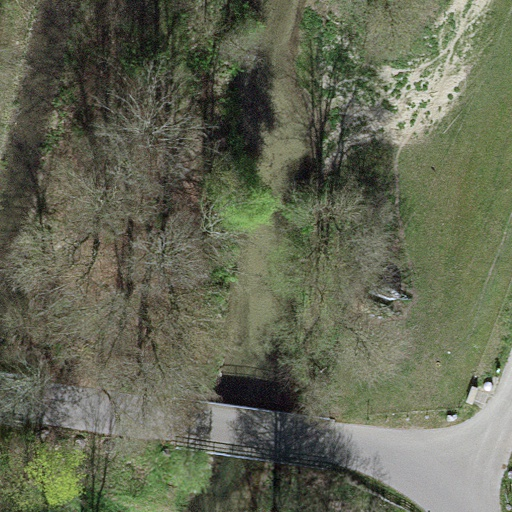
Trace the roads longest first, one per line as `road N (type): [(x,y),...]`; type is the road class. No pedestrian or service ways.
road 1 (unclassified): [(0,398),(192,426),(349,461),(407,481),(454,511)]
road 2 (track): [(453,511),(511,356)]
